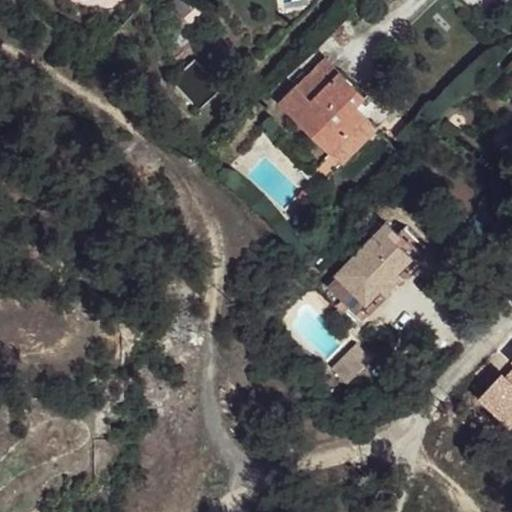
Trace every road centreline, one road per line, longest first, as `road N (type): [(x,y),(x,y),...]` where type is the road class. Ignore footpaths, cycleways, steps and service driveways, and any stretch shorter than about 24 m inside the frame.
road 1 (track): [(413,410),(353,448),(230,486),(207,511)]
road 2 (residential): [(511,295),(413,410)]
